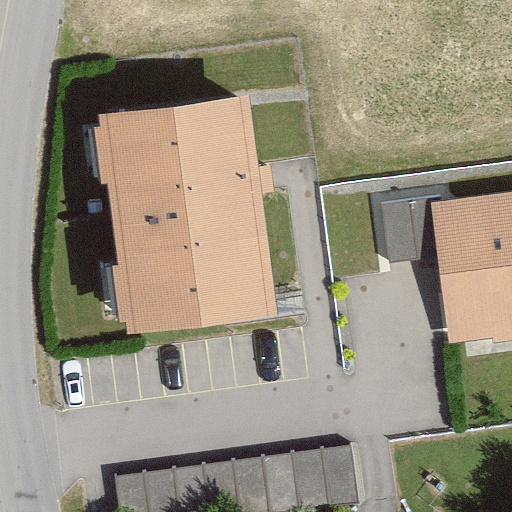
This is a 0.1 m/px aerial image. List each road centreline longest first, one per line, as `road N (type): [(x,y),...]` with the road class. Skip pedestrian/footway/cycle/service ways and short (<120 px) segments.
road 1 (unclassified): [(0,238),(36,0)]
road 2 (unclassified): [(27,511),(0,321)]
